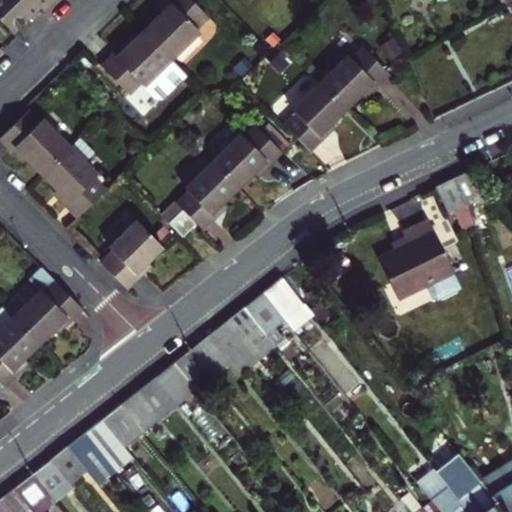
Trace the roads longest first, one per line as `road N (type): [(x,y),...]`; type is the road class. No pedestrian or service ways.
road 1 (residential): [(149,344),(330,203),(511,111)]
road 2 (residential): [(149,344),(0,192)]
road 3 (residential): [(0,460),(149,344)]
road 4 (residential): [(0,98),(100,0)]
